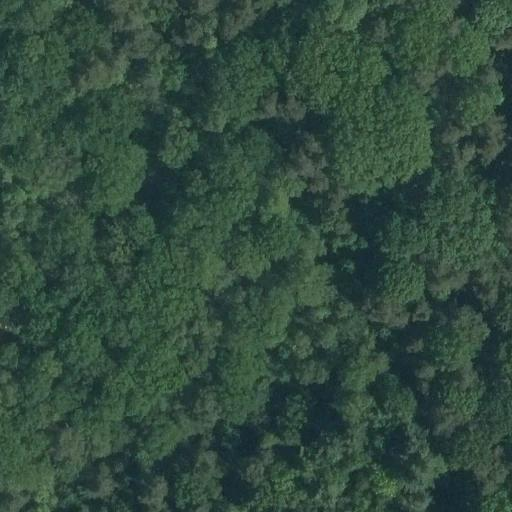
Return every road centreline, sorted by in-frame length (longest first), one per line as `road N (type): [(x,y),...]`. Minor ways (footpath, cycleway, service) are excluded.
road 1 (track): [(492,511),(263,96)]
road 2 (track): [(0,311),(223,113),(263,96)]
road 3 (track): [(263,96),(361,0)]
